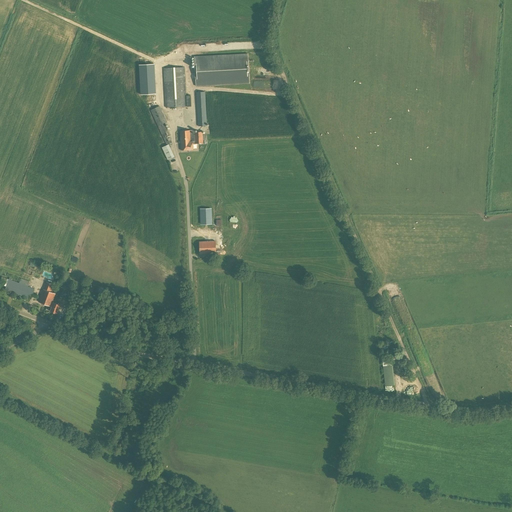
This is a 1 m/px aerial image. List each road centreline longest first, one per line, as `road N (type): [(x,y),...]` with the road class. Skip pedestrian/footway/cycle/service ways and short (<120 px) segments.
road 1 (track): [(279,0),(272,52),(427,405)]
road 2 (unclassified): [(511,406),(466,412),(194,364)]
road 3 (unclassified): [(194,364),(184,171)]
road 4 (unclassified): [(194,364),(47,324)]
